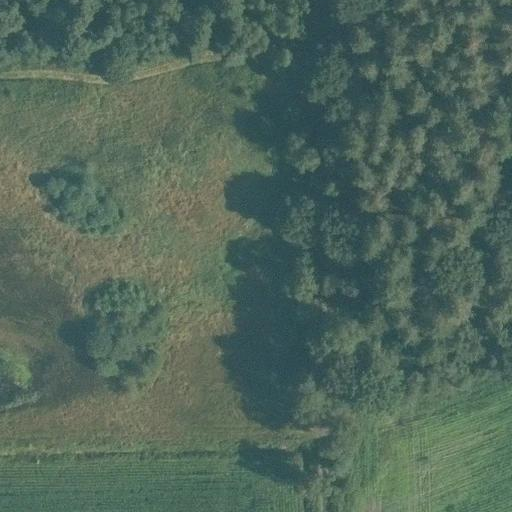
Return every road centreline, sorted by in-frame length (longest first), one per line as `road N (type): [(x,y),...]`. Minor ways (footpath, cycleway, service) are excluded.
road 1 (track): [(330,389),(319,0)]
road 2 (track): [(333,511),(330,389)]
